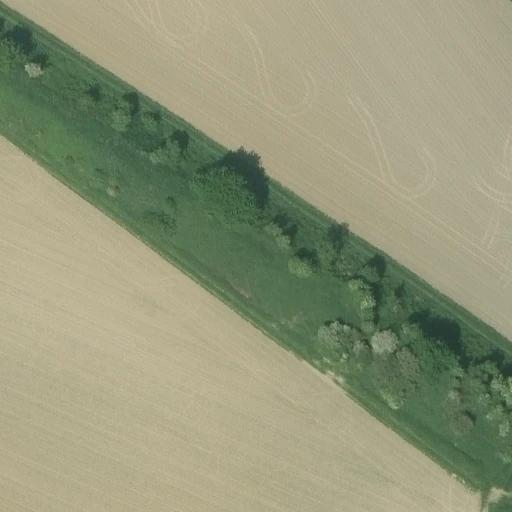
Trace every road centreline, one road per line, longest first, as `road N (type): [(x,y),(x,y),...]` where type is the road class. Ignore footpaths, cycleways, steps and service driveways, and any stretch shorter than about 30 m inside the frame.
road 1 (track): [(0,121),(511,493)]
road 2 (track): [(511,329),(15,0)]
